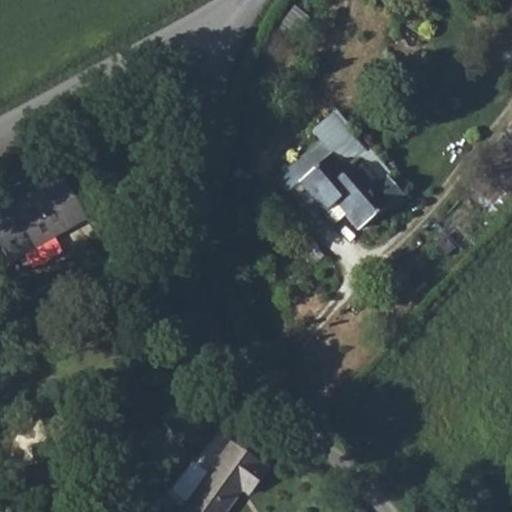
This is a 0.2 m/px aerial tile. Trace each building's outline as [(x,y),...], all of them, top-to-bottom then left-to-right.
[(320,139),(288,167),(299,180),(303,177),(316,189),(325,181),(342,197),(336,202),(350,218),(392,182),(378,166),(371,172),(348,147),(347,146),(355,139),(340,121),(320,139)] [(510,202),(511,199),(511,128),(475,159),(510,202)] [(39,205),(0,225),(0,245),(14,270),(90,230),(66,185),(37,201),(39,205)] [(68,413),(39,420),(43,434),(56,431),(68,475),(56,478),(59,493),(88,486),(68,413)] [(198,511),(199,509),(224,476),(232,467),(239,472),(252,455),(214,426),(168,488),(196,509),(198,511)]
